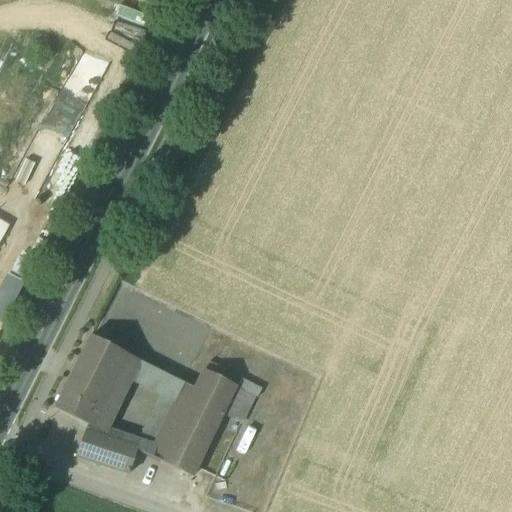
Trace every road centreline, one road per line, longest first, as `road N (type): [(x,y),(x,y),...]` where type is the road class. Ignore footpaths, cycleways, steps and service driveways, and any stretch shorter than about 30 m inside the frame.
road 1 (primary): [(0,422),(210,0)]
road 2 (residential): [(160,511),(0,453)]
